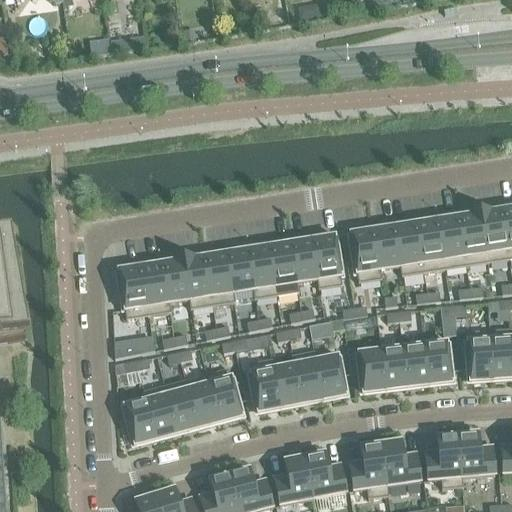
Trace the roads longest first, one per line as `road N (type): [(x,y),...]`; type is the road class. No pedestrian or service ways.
road 1 (residential): [(511,168),(101,231),(93,239),(105,486)]
road 2 (secondary): [(511,38),(0,98)]
road 3 (secondary): [(0,117),(511,59)]
road 4 (residential): [(511,413),(375,424),(105,486)]
